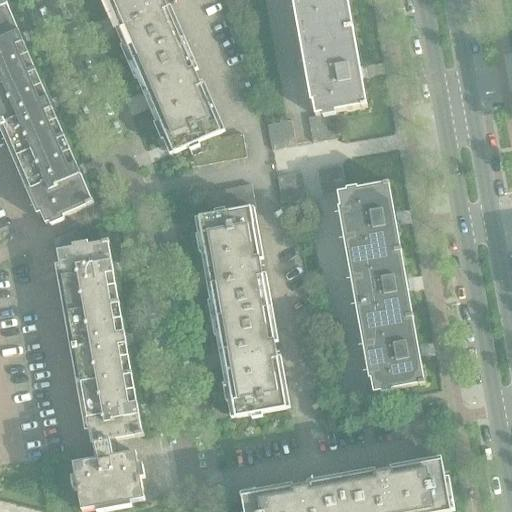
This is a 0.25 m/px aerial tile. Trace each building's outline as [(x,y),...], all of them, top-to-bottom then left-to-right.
[(181,40),(163,0),(107,0),(133,61),(181,40)] [(294,0),(301,39),(352,30),(347,0),(294,0)] [(26,44),(22,34),(22,33),(20,35),(7,6),(0,8),(0,88),(36,73),(24,45),(26,44)] [(364,79),(362,68),(359,69),(352,30),(301,39),(315,116),(321,115),(321,119),(333,116),(333,118),(338,117),(338,113),(366,108),(361,80),(364,79)] [(222,134),(195,73),(181,40),(133,61),(174,155),(189,149),(205,141),(218,136),(222,134)] [(55,110),(55,109),(51,100),(48,101),(36,73),(0,88),(0,119),(17,159),(65,139),(53,111),(55,110)] [(325,142),(321,119),(321,115),(315,116),(316,118),(308,119),(313,144),(325,142)] [(337,140),(333,118),(333,116),(321,119),(325,142),(337,140)] [(297,147),(292,122),(280,124),(285,150),(297,147)] [(285,150),(280,124),(268,126),(273,152),(285,150)] [(247,159),(242,135),(228,138),(232,161),(247,159)] [(221,163),(216,140),(218,139),(218,136),(205,141),(210,165),(221,163)] [(228,138),(218,139),(216,140),(221,163),(232,161),(228,138)] [(84,176),(80,166),(79,166),(77,167),(65,139),(17,159),(46,226),(94,206),(81,177),(84,176)] [(210,165),(205,141),(189,149),(197,168),(210,165)] [(342,167),(330,169),(335,195),(338,194),(347,193),(342,167)] [(330,169),(318,171),(323,197),(335,195),(330,169)] [(306,200),(301,174),(289,176),(294,202),(306,200)] [(294,202),(289,176),(277,178),(282,204),(294,202)] [(398,224),(396,213),(394,214),(388,185),(347,193),(338,194),(350,261),(400,252),(395,225),(398,224)] [(256,209),(252,186),(240,188),(244,211),(251,210),(256,209)] [(244,211),(240,188),(228,190),(232,213),(244,211)] [(232,213),(228,190),(215,193),(219,212),(226,211),(227,214),(232,213)] [(219,212),(215,193),(203,195),(199,196),(200,202),(204,201),(207,218),(215,216),(215,213),(219,212)] [(269,311),(260,263),(251,210),(244,211),(232,213),(227,214),(226,211),(219,212),(215,213),(215,216),(207,218),(200,219),(218,321),(269,311)] [(117,275),(115,264),(112,264),(109,244),(84,248),(77,231),(53,241),(58,253),(69,314),(120,305),(114,275),(117,275)] [(410,290),(408,279),(405,280),(400,252),(350,261),(361,327),(412,318),(407,291),(410,290)] [(130,346),(128,335),(125,335),(120,305),(69,314),(75,346),(73,347),(74,353),(76,353),(82,385),(132,376),(127,346),(130,346)] [(287,410),(269,311),(218,321),(236,419),(287,410)] [(422,357),(420,346),(417,346),(412,318),(361,327),(374,394),(424,385),(419,357),(422,357)] [(142,416),(141,406),(140,405),(138,406),(132,376),(82,385),(90,433),(93,446),(94,446),(97,459),(97,462),(99,474),(110,472),(108,460),(114,459),(111,443),(143,437),(140,417),(142,416)] [(422,415),(419,397),(419,396),(395,400),(398,420),(422,415)] [(88,511),(145,502),(137,455),(114,459),(108,460),(110,472),(99,474),(97,462),(74,466),(82,511),(88,511)] [(451,511),(446,481),(443,464),(341,482),(346,511),(451,511)] [(346,511),(341,482),(242,500),(244,511),(346,511)]
